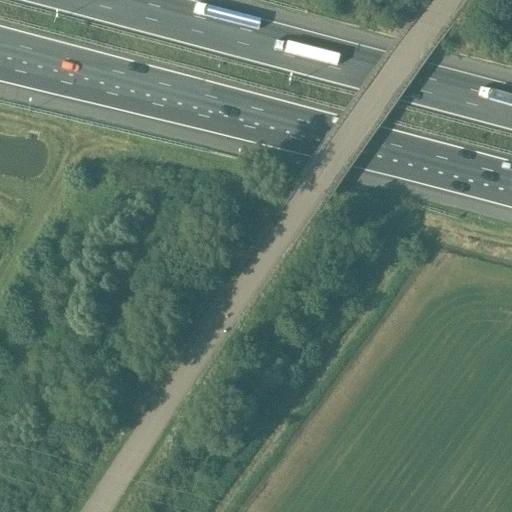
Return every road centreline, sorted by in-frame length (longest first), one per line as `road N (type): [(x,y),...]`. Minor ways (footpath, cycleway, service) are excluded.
road 1 (unclassified): [(98,511),(449,0)]
road 2 (motorway): [(0,41),(511,176)]
road 3 (motorway): [(511,107),(107,0)]
